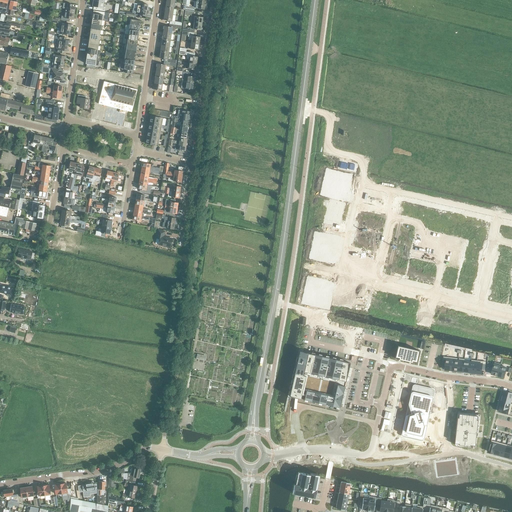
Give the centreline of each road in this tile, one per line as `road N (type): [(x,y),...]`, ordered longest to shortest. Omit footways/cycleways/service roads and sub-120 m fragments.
road 1 (unclassified): [(161,449),(206,202),(230,0)]
road 2 (tertiary): [(253,415),(314,0)]
road 3 (residential): [(359,183),(339,272),(478,308)]
road 4 (track): [(329,122),(393,117),(511,137)]
road 5 (unclassified): [(0,483),(88,473),(146,447),(161,449)]
road 6 (residential): [(192,163),(215,0)]
road 7 (residential): [(139,136),(157,0)]
road 8 (residential): [(303,452),(296,403),(377,422)]
road 9 (track): [(367,120),(382,42),(379,0)]
road 10 (residential): [(511,386),(393,365)]
road 11 (track): [(300,109),(328,116),(327,144),(359,159),(359,183)]
